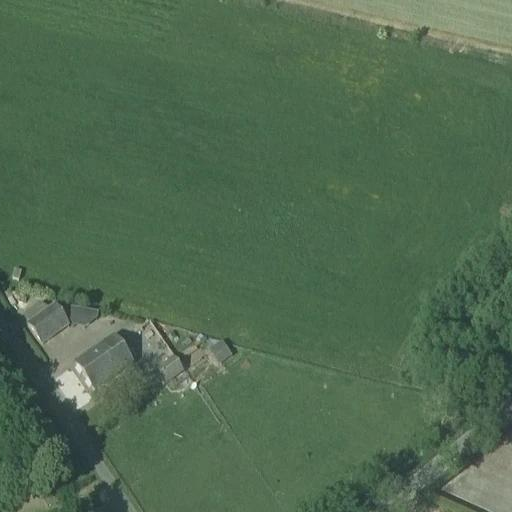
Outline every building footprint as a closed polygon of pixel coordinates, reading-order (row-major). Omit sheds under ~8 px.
[(13,281),(19,283),(21,274),(15,273),(13,281)] [(55,310),(29,328),(43,348),(69,329),(55,310)] [(94,393),(133,366),(114,339),(75,367),(94,393)] [(218,368),(231,359),(221,344),(208,354),(218,368)] [(174,360),(157,372),(167,386),(184,374),(174,360)]
